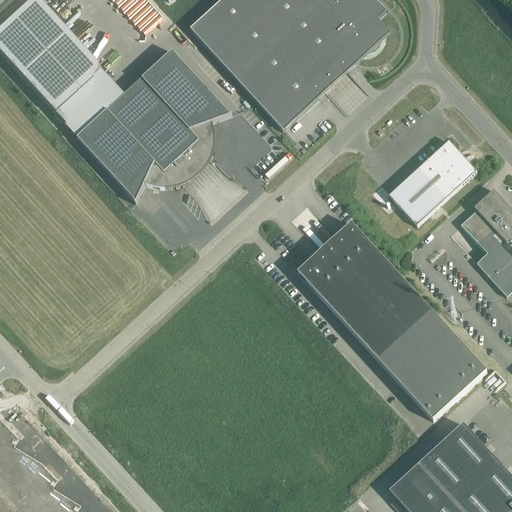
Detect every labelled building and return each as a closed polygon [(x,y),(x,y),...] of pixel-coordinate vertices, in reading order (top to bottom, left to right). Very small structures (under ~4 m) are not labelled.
[(36,0),(32,0),(0,30),(0,56),(55,116),(103,72),(60,26),(36,0)] [(357,0),(226,0),(191,32),(284,134),(319,102),(306,88),(347,50),(349,52),(351,54),(355,56),(357,57),(360,58),(362,58),(365,58),(367,57),(373,56),(375,55),(377,53),(379,51),(380,49),(382,47),(383,45),(383,43),(384,42),(384,38),(384,36),(384,32),(382,28),(381,26),(378,23),(371,15),(357,0)] [(172,54),(78,141),(136,205),(135,206),(136,206),(145,187),(148,188),(152,189),(156,190),(160,191),(164,191),(165,191),(171,191),(176,190),(181,189),(186,187),(191,185),(195,182),(199,178),(203,175),(206,171),(209,166),(211,162),(213,157),(214,151),(215,146),(215,141),(215,136),(214,130),(212,125),(233,118),(232,117),(231,118),(172,54)] [(390,199),(417,229),(477,174),(468,165),(471,162),(468,159),(465,161),(449,144),(390,199)] [(511,212),(494,193),(474,211),(477,214),(461,228),(488,257),(477,267),(507,300),(511,295),(511,212)] [(309,260),(295,274),(314,295),(315,294),(380,365),(434,424),(487,375),(433,315),(352,227),(338,239),(312,263),(309,260)] [(511,511),(511,479),(464,427),(390,495),(405,511),(511,511)]
